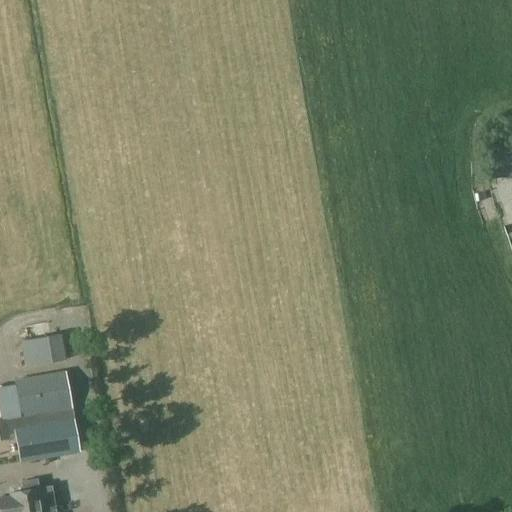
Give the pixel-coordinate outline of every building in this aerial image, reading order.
[(25,368),(66,360),(61,334),(20,342),(25,368)] [(72,409),(65,370),(14,380),(20,418),(72,409)] [(5,419),(0,420),(0,440),(9,439),(5,419)] [(74,419),(13,429),(20,463),(81,452),(74,419)] [(324,476),(331,497),(361,486),(353,466),(324,476)] [(9,496),(0,497),(0,511),(52,511),(56,511),(51,486),(39,488),(38,479),(20,482),(21,491),(9,493),(9,496)]
